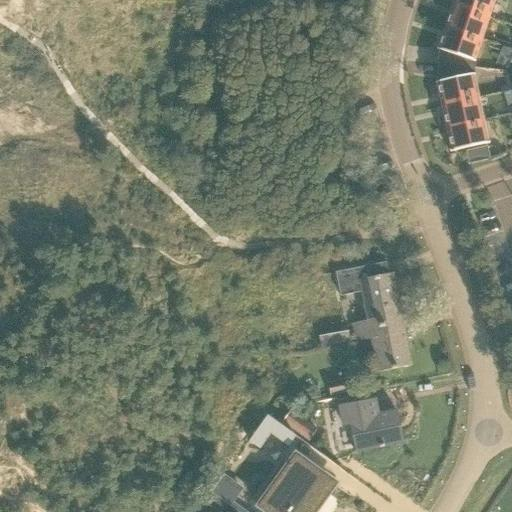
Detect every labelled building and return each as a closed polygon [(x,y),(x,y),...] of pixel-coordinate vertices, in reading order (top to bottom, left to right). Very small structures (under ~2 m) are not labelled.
[(452,0),(451,6),(486,18),(492,0),(452,0)] [(451,6),(443,28),(479,40),(486,18),(451,6)] [(435,49),(434,50),(439,51),(438,67),(473,69),(473,63),(473,62),(472,61),(479,40),(443,28),(437,48),(436,49),(435,49)] [(500,48),(496,59),(506,63),(511,52),(500,48)] [(437,82),(433,83),(433,84),(435,84),(439,102),(440,106),(476,98),(471,76),(473,76),(473,74),(473,69),(438,67),(437,82)] [(511,100),(509,91),(501,94),(505,106),(511,103),(511,100)] [(476,98),(440,106),(440,110),(444,129),(481,121),(476,98)] [(481,121),(444,129),(449,151),(448,151),(448,152),(488,144),(487,142),(486,143),(481,121)] [(485,148),(465,152),(468,163),(487,159),(485,148)] [(358,268),(334,273),(338,294),(359,289),(366,321),(351,324),(354,337),(368,334),(369,339),(386,336),(384,325),(401,322),(391,274),(372,278),(370,266),(358,268)] [(386,336),(369,339),(376,373),(409,366),(401,322),(384,325),(386,336)] [(347,332),(328,336),(330,346),(349,342),(347,332)] [(329,396),(353,391),(350,379),(326,384),(329,396)] [(373,400),(337,407),(341,424),(348,423),(354,452),(401,443),(395,412),(376,416),(373,400)] [(288,411),(278,425),(304,443),(313,430),(288,411)] [(265,417),(248,441),(257,448),(268,433),(286,446),(293,436),(265,417)] [(306,511),(316,499),(328,482),(309,469),(310,468),(292,455),(255,506),(263,511),(306,511)] [(229,507),(238,494),(219,480),(209,493),(229,507)] [(212,496),(208,501),(222,510),(225,506),(212,496)]
